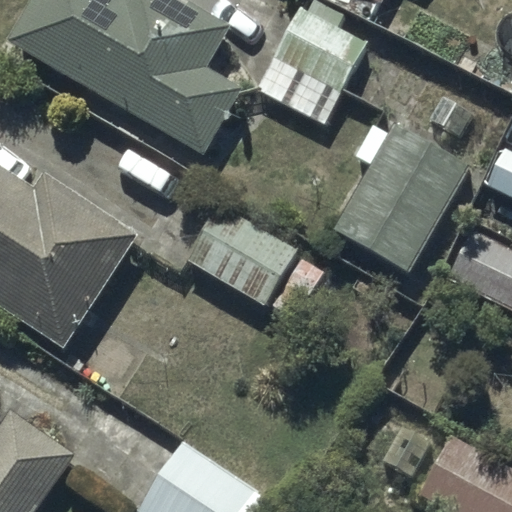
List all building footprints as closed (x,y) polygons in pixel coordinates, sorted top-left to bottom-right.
[(45,0),(12,56),(210,168),(245,107),(212,88),(239,42),(165,0),(45,0)] [(389,0),(330,0),(379,23),(389,0)] [(308,4),(257,99),(327,134),(369,50),(345,38),(351,26),(308,4)] [(479,181),(403,137),(395,149),(378,139),(362,166),(378,175),(338,242),(416,287),(479,181)] [(0,180),(0,321),(70,367),(145,252),(47,188),(36,204),(0,180)] [(330,278),(217,217),(187,272),(300,333),(330,278)] [(511,257),(473,237),(447,288),(511,321),(511,257)] [(0,511),(55,511),(83,467),(12,423),(4,436),(0,433),(0,511)] [(511,511),(511,478),(455,449),(421,511),(423,511),(511,511)] [(266,511),(186,454),(143,511),(266,511)]
